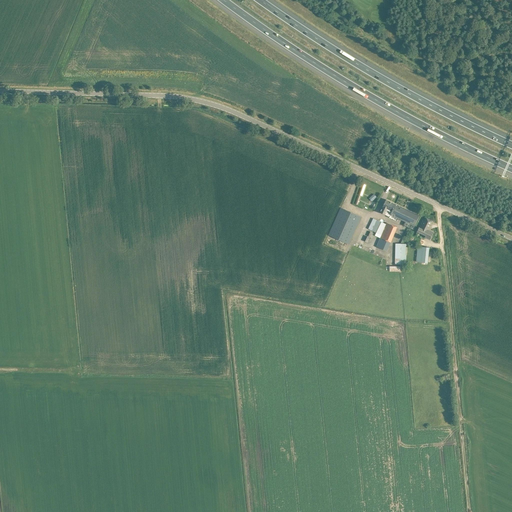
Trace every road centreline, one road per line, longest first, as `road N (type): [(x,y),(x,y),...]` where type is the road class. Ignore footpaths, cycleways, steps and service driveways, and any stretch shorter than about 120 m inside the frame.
road 1 (tertiary): [(511,238),(201,101),(0,91)]
road 2 (motorway): [(223,0),(333,75),(511,169)]
road 3 (track): [(469,511),(438,205)]
road 4 (motorway): [(511,145),(259,0)]
